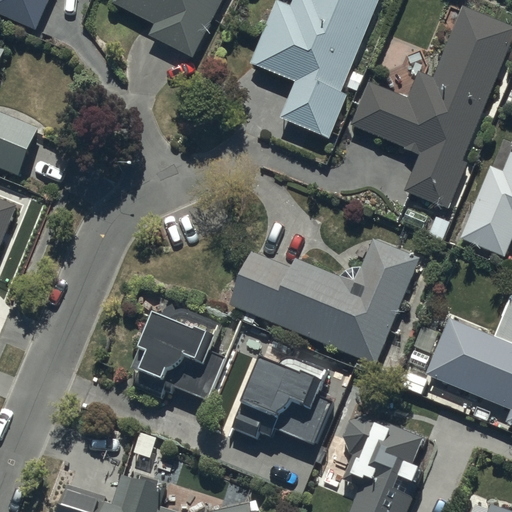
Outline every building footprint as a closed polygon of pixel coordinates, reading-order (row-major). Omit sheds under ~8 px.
[(0,0),(0,9),(37,26),(48,0),(0,0)] [(194,55),(221,0),(114,0),(154,20),(148,32),(194,55)] [(342,89),(377,0),(291,0),(291,2),(284,0),(276,0),(252,61),(295,78),(280,115),(330,135),(347,92),(342,89)] [(467,161),(511,46),(511,26),(468,9),(443,73),(428,67),(416,98),(373,82),(355,128),(424,155),(409,192),(453,209),(472,163),(467,161)] [(0,165),(18,173),(38,125),(0,109),(0,56),(4,46),(0,44),(0,165)] [(507,253),(511,239),(511,146),(504,168),(491,162),(462,235),(507,253)] [(0,244),(17,202),(0,195),(0,244)] [(253,249),(231,301),(376,362),(420,256),(375,237),(357,281),(295,255),(291,265),(253,249)] [(165,387),(167,380),(208,395),(223,354),(208,348),(221,316),(143,287),(134,311),(148,316),(139,340),(143,341),(134,366),(139,368),(136,376),(165,387)] [(511,421),(511,293),(500,320),(511,324),(511,325),(507,340),(448,316),(426,372),(511,405),(506,419),(511,421)] [(261,424),(317,446),(318,442),(322,444),(338,404),(318,396),(328,370),(272,348),(269,356),(260,352),(241,400),(243,401),(236,419),(259,429),(261,424)] [(342,477),(359,484),(347,511),(405,511),(425,463),(415,459),(424,437),(365,411),(352,417),(343,434),(352,454),(342,477)] [(254,511),(252,501),(211,509),(214,498),(134,472),(133,475),(121,471),(111,500),(104,498),(106,493),(67,481),(56,511),(254,511)] [(511,511),(511,508),(493,501),(488,511),(511,511)]
